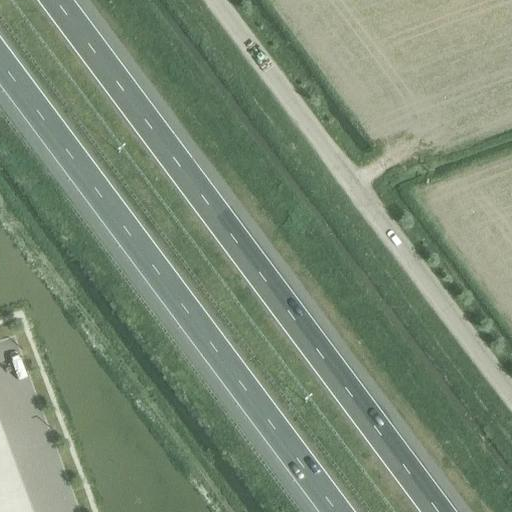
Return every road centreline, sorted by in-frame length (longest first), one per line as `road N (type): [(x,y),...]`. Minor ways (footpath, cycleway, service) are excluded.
road 1 (motorway): [(437,511),(54,0)]
road 2 (motorway): [(0,62),(335,511)]
road 3 (unclassified): [(511,400),(212,0)]
